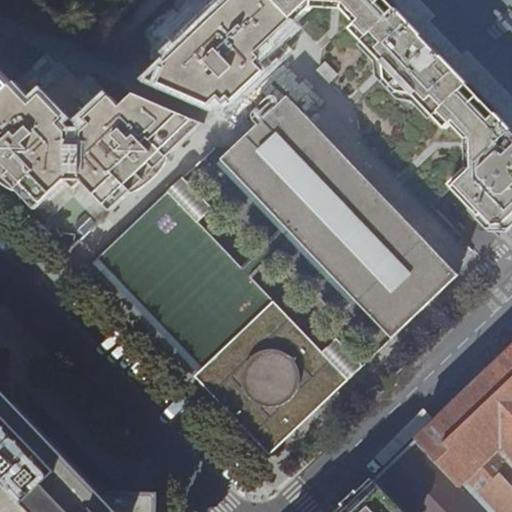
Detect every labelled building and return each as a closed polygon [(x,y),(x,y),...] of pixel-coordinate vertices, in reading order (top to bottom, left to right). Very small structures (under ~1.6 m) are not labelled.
[(297,23),(300,20),(280,0),(225,0),(167,55),(170,60),(153,77),(226,109),(288,49),(281,42),(289,33),(297,23)] [(511,123),(393,0),(280,0),(300,20),(314,6),(314,0),(319,0),(331,1),(336,2),(343,2),(344,10),(355,22),(352,29),(382,60),(387,65),(393,72),(387,78),(400,92),(407,87),(438,120),(447,129),(453,125),(465,137),(474,139),(474,145),(474,150),(474,169),(468,167),(450,185),(481,218),(485,215),(493,224),(505,226),(511,219),(511,123)] [(511,0),(393,0),(511,123),(511,0)] [(0,95),(15,82),(0,66),(0,95)] [(15,82),(0,95),(0,166),(74,245),(189,135),(204,123),(135,94),(123,105),(112,95),(88,117),(92,122),(83,132),(84,141),(66,140),(66,131),(60,123),(65,117),(43,94),(31,104),(13,84),(15,82)] [(374,197),(393,204),(337,146),(333,150),(323,139),(311,127),(315,122),(297,103),(287,93),(249,129),(220,157),(260,200),(299,165),(329,188),(337,180),(374,197)] [(83,132),(66,131),(66,140),(84,141),(83,132)] [(429,302),(460,273),(393,204),(374,197),(337,180),(329,188),(299,165),(260,200),(275,216),(301,191),(306,199),(293,205),(290,214),(290,221),(295,226),(302,229),(312,227),(319,216),(327,219),(301,243),(391,338),(407,323),(419,312),(408,300),(418,290),(429,302)] [(74,245),(0,166),(0,170),(73,247),(74,245)] [(182,176),(169,188),(198,220),(211,207),(182,176)] [(270,451),(295,428),(310,414),(328,398),(348,378),(322,351),(198,220),(169,188),(91,262),(270,451)] [(301,191),(275,216),(301,243),(327,219),(319,216),(312,227),(302,229),(295,226),(290,221),(290,214),(293,205),(306,199),(301,191)] [(270,451),(91,262),(88,265),(268,453),(270,451)] [(419,312),(429,302),(418,290),(408,300),(419,312)] [(348,378),(362,365),(335,338),(322,351),(348,378)] [(511,511),(511,347),(377,475),(412,511),(511,511)] [(0,356),(0,380),(9,381),(5,364),(0,356)] [(0,511),(158,511),(158,489),(100,489),(16,401),(14,380),(9,381),(0,380),(0,511)] [(412,511),(377,475),(338,511),(412,511)]
